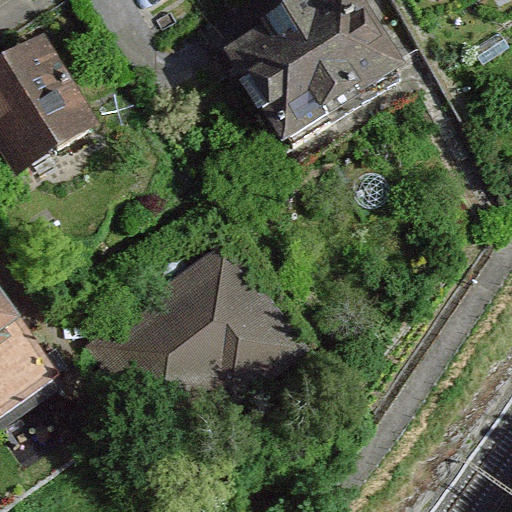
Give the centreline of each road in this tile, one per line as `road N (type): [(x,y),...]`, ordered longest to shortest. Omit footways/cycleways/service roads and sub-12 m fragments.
road 1 (motorway): [(156,511),(511,133)]
road 2 (motorway): [(259,0),(0,257)]
road 3 (residential): [(511,219),(337,511)]
